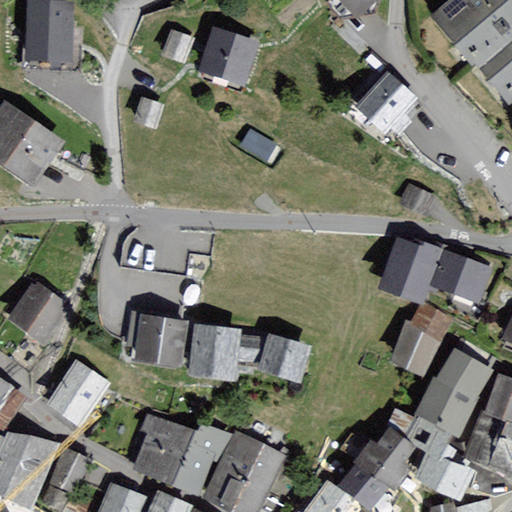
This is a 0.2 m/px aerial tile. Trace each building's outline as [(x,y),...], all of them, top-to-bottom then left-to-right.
[(322,0),(339,20),(364,0),(322,0)] [(493,0),(431,0),(408,19),(446,73),(451,69),(481,106),(511,82),(511,8),(510,6),(503,12),(493,0)] [(23,65),(72,66),(73,2),(24,1),(23,65)] [(186,73),(234,90),(249,48),(201,31),(186,73)] [(152,58),(175,67),(185,42),(162,33),(152,58)] [(340,107),(367,136),(403,104),(376,75),(340,107)] [(121,122),(141,132),(152,109),(132,99),(121,122)] [(0,180),(14,193),(47,155),(0,113),(0,180)] [(392,204),(414,217),(426,199),(404,185),(392,204)] [(419,259),(383,242),(360,290),(396,308),(419,259)] [(477,274),(432,254),(418,288),(463,307),(477,274)] [(55,311),(23,289),(0,322),(0,331),(28,350),(55,311)] [(511,304),(489,342),(511,356),(511,304)] [(443,322),(418,305),(378,365),(402,382),(443,322)] [(170,326),(127,321),(122,362),(165,367),(170,326)] [(220,335),(181,329),(173,378),(212,383),(220,335)] [(291,350),(254,340),(244,376),(282,386),(291,350)] [(476,374),(440,355),(405,421),(441,440),(476,374)] [(94,387),(65,367),(36,408),(66,428),(94,387)] [(511,389),(487,380),(472,417),(511,433),(511,389)] [(202,448),(138,421),(117,469),(181,496),(202,448)] [(511,451),(511,438),(470,422),(454,463),(500,481),(511,451)] [(341,469),(323,487),(347,511),(371,489),(376,492),(393,473),(388,468),(400,451),(377,432),(362,449),(357,445),(338,465),(341,469)] [(243,511),(270,461),(225,438),(190,504),(205,511),(243,511)] [(0,442),(0,508),(7,511),(12,511),(43,448),(0,442)] [(43,511),(74,466),(48,455),(30,488),(38,492),(31,505),(43,511)] [(453,478),(410,458),(399,483),(441,503),(453,478)] [(141,511),(148,499),(111,483),(99,511),(141,511)] [(88,511),(96,495),(79,487),(64,511),(88,511)] [(308,498),(297,511),(340,511),(330,503),(324,510),(308,498)] [(459,511),(482,511),(480,503),(459,508),(459,511)]
